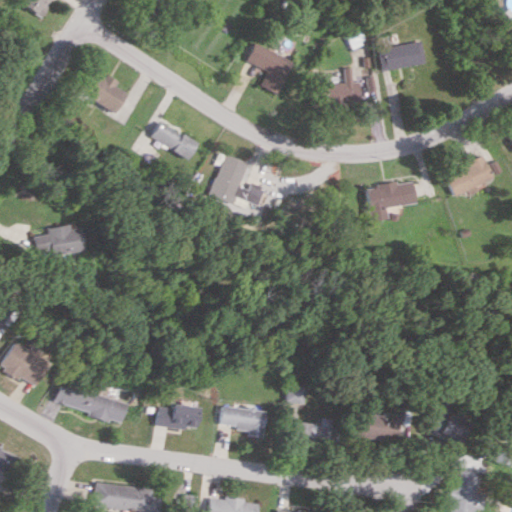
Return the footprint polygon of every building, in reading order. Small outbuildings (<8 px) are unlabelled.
[(45,0),(15,0),(14,5),(38,16),(45,0)] [(134,0),(131,6),(150,17),(160,0),(134,0)] [(372,69),(417,63),(414,41),(369,47),(372,69)] [(287,59),(248,42),(240,60),(260,69),(253,85),(272,93),(287,59)] [(310,105),(363,102),(362,80),(346,81),(345,66),(337,67),(338,82),(308,83),(310,105)] [(111,80),(98,73),(96,77),(85,72),(74,95),(109,111),(119,91),(108,86),(111,80)] [(146,159),(154,143),(181,159),(191,141),(153,120),(145,134),(138,130),(128,148),(146,159)] [(511,152),(511,127),(501,133),(511,153),(511,152)] [(204,195),(225,202),(222,210),(253,219),(262,188),(244,183),(242,188),(232,185),(240,160),(217,153),(204,195)] [(446,195),(488,178),(479,156),(437,174),(446,195)] [(379,206),(409,202),(406,180),(359,186),(364,220),(381,218),(379,206)] [(39,227),(40,233),(27,235),(30,252),(41,251),(42,255),(76,250),(72,226),(62,228),(61,224),(39,227)] [(44,362),(32,356),(35,351),(24,344),(22,348),(9,341),(0,356),(0,368),(30,386),(44,362)] [(49,400),(84,411),(83,415),(103,421),(104,418),(115,421),(121,403),(54,383),(49,400)] [(299,402),(299,385),(282,384),(281,401),(299,402)] [(448,443),(458,421),(442,413),(445,407),(428,399),(415,428),(448,443)] [(193,406),(165,402),(164,407),(153,405),(150,423),(190,429),(193,406)] [(257,437),(260,409),(216,404),(214,425),(242,428),(241,435),(257,437)] [(390,438),(390,413),(346,412),(346,438),(390,438)] [(286,421),(285,441),(315,443),(316,432),(321,432),(322,424),(286,421)] [(0,447),(0,469),(7,473),(14,452),(0,447)] [(441,511),(464,511),(465,507),(470,508),(474,472),(446,469),(441,511)] [(152,511),(155,496),(147,495),(147,488),(91,481),(88,505),(143,511),(152,511)] [(174,511),(191,511),(191,494),(175,494),(174,511)] [(238,499),(203,495),(201,511),(250,511),(252,502),(238,501),(238,499)]
